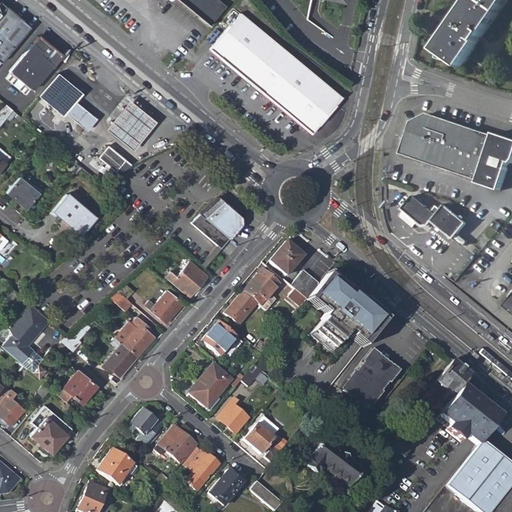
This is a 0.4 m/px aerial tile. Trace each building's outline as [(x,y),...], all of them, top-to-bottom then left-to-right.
[(176,0),(208,26),(224,6),(217,0),(176,0)] [(469,0),(435,50),(439,53),(459,67),(461,68),(508,0),(469,0)] [(14,16),(3,7),(0,11),(0,60),(28,28),(22,23),(20,25),(14,16)] [(310,133),(340,98),(238,13),(209,49),(265,96),(310,133)] [(37,36),(8,71),(30,90),(59,55),(37,36)] [(436,60),(459,68),(459,67),(439,53),(436,60)] [(494,86),(501,80),(495,72),(488,79),(494,86)] [(155,121),(129,101),(107,128),(133,149),(155,121)] [(67,114),(87,129),(96,117),(77,102),(67,114)] [(0,108),(0,122),(11,110),(4,104),(0,108)] [(494,137),(427,114),(411,122),(400,154),(479,181),(478,184),(501,191),(510,163),(511,163),(511,139),(495,134),(494,137)] [(36,143),(42,136),(37,132),(32,140),(36,143)] [(124,160),(101,142),(92,154),(106,165),(104,168),(112,174),(115,172),(124,160)] [(70,170),(71,171),(76,164),(70,159),(68,162),(68,163),(68,165),(68,166),(69,168),(70,170)] [(17,176),(4,192),(25,208),(37,193),(17,176)] [(65,195),(49,213),(56,219),(58,217),(79,234),(93,217),(65,195)] [(240,216),(218,196),(199,214),(227,239),(241,223),(240,216)] [(113,206),(119,211),(126,205),(119,199),(113,206)] [(434,210),(429,215),(410,199),(400,212),(416,225),(415,226),(420,230),(427,229),(431,225),(451,241),(456,236),(464,226),(442,209),(438,213),(434,210)] [(227,239),(199,214),(189,222),(219,248),(227,239)] [(456,236),(451,241),(463,250),(468,244),(456,236)] [(278,250),(267,262),(284,277),(302,257),(285,242),(278,250)] [(168,272),(164,277),(187,297),(205,276),(197,269),(188,261),(174,277),(168,272)] [(260,270),(241,292),(255,304),(259,307),(278,285),(260,270)] [(300,272),(288,286),(293,290),(305,300),(306,298),(317,285),(300,272)] [(321,322),(311,334),(332,351),(348,332),(352,336),(351,336),(363,346),(381,324),(324,276),(320,281),(317,285),(306,298),(319,309),(319,308),(325,313),(319,320),(321,322)] [(131,291),(122,283),(115,290),(124,298),(131,291)] [(122,312),(130,304),(124,298),(115,290),(106,298),(122,312)] [(286,298),(299,308),(305,300),(293,290),(286,298)] [(147,301),(143,306),(163,324),(180,304),(164,291),(152,305),(147,301)] [(237,326),(255,304),(241,292),(222,314),(237,326)] [(511,295),(503,307),(511,313),(511,295)] [(48,321),(28,304),(8,328),(10,335),(0,346),(20,364),(31,350),(26,346),(25,345),(33,336),(34,337),(48,321)] [(76,340),(92,321),(86,316),(65,335),(59,341),(71,351),(78,342),(76,340)] [(127,323),(112,338),(113,338),(135,357),(152,337),(145,331),(147,328),(135,317),(129,324),(127,323)] [(215,323),(199,341),(218,357),(233,338),(215,323)] [(53,336),(59,341),(65,335),(59,330),(53,336)] [(258,341),(252,347),(261,355),(276,335),(272,332),(262,344),(258,341)] [(34,337),(33,336),(25,345),(26,346),(34,337)] [(117,377),(135,357),(113,338),(109,343),(114,348),(99,366),(108,374),(111,371),(117,377)] [(240,343),(233,338),(218,357),(224,362),(240,343)] [(41,359),(31,350),(20,364),(23,366),(30,372),(36,365),(41,359)] [(347,380),(340,390),(351,399),(350,400),(353,402),(354,401),(365,409),(373,399),(374,401),(380,393),(378,392),(395,371),(371,352),(354,372),(352,371),(346,379),(347,380)] [(451,361),(433,383),(450,397),(460,386),(468,375),(451,361)] [(210,364),(186,393),(205,410),(206,409),(208,411),(218,400),(215,398),(230,380),(210,364)] [(36,365),(30,372),(37,379),(44,371),(36,365)] [(246,388),(260,371),(252,365),(239,381),(238,382),(246,388)] [(58,386),(52,392),(64,402),(69,396),(79,404),(94,387),(75,370),(60,388),(58,386)] [(511,386),(511,384),(498,373),(495,376),(510,388),(511,386)] [(34,393),(41,399),(49,389),(42,383),(34,393)] [(428,388),(446,403),(450,397),(433,383),(428,388)] [(486,407),(460,386),(450,397),(446,403),(436,416),(448,425),(445,429),(444,430),(459,442),(462,437),(474,447),(478,442),(498,417),(486,407)] [(0,418),(8,425),(22,410),(9,399),(13,394),(9,390),(8,390),(5,387),(0,392),(0,418)] [(233,398),(216,418),(234,433),(246,419),(232,407),(237,401),(233,398)] [(34,427),(28,435),(49,453),(69,429),(43,406),(29,422),(34,427)] [(134,440),(145,449),(161,429),(159,427),(160,425),(155,420),(154,421),(140,410),(127,425),(130,427),(126,432),(131,435),(134,431),(138,434),(134,440)] [(448,425),(436,416),(433,420),(445,429),(448,425)] [(261,417),(255,424),(270,437),(277,430),(261,417)] [(255,424),(241,440),(259,455),(272,439),(255,424)] [(157,458),(158,456),(162,451),(178,464),(179,463),(193,447),(194,445),(171,427),(149,452),(157,458)] [(275,444),(281,449),(286,442),(280,438),(275,444)] [(322,439),(302,465),(316,476),(322,468),(348,488),(362,468),(322,439)] [(396,439),(383,455),(396,465),(409,449),(396,439)] [(443,486),(474,511),(487,511),(511,481),(511,468),(508,466),(478,442),(474,447),(472,449),(443,486)] [(277,453),(280,449),(275,445),(272,448),(270,447),(262,458),(268,463),(277,453)] [(205,457),(193,447),(179,463),(190,472),(183,482),(194,492),(217,465),(206,455),(205,457)] [(108,450),(94,471),(115,486),(125,473),(128,475),(133,467),(108,450)] [(158,456),(174,469),(178,464),(162,451),(158,456)] [(0,464),(0,493),(7,493),(18,480),(0,464)] [(227,470),(207,493),(221,506),(239,484),(231,477),(233,475),(227,470)] [(160,475),(155,481),(160,485),(164,481),(165,479),(160,475)] [(151,486),(162,496),(166,490),(160,485),(155,481),(151,486)] [(173,488),(164,481),(160,485),(166,490),(169,493),(173,488)] [(511,511),(511,481),(487,511),(511,511)] [(248,490),(272,511),(279,503),(254,482),(248,490)] [(77,511),(94,511),(97,507),(101,496),(107,499),(109,494),(86,484),(75,511),(77,511)]
